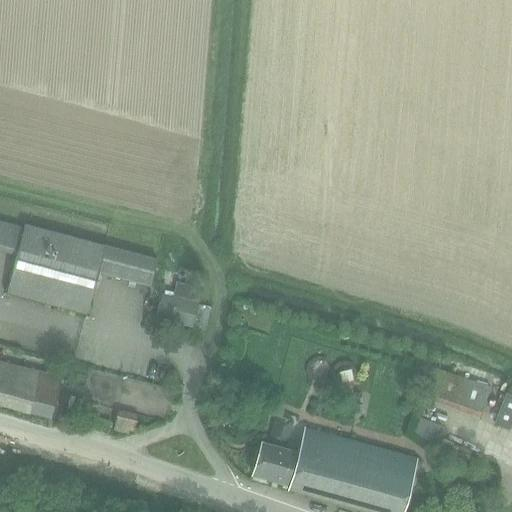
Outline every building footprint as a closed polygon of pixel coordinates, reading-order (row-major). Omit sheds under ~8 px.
[(0,252),(17,257),(7,292),(87,314),(93,293),(99,271),(150,285),(157,259),(26,223),(25,227),(0,220),(0,252)] [(151,291),(163,294),(166,279),(155,276),(151,291)] [(177,281),(174,297),(163,294),(157,318),(193,326),(202,287),(177,281)] [(0,403),(30,412),(51,418),(66,368),(50,363),(47,373),(1,360),(2,356),(0,355),(0,403)] [(429,393),(430,394),(428,399),(481,418),(492,387),(437,368),(429,393)] [(511,429),(511,393),(507,392),(495,423),(511,429)] [(265,410),(256,407),(254,416),(263,418),(265,410)] [(135,414),(120,410),(115,429),(130,433),(135,414)] [(287,445),(293,421),(276,416),(270,441),(287,445)] [(418,416),(411,434),(425,439),(434,443),(441,425),(418,416)] [(291,485),(289,489),(372,511),(402,511),(417,457),(305,427),(299,451),(263,441),(254,475),(291,485)]
